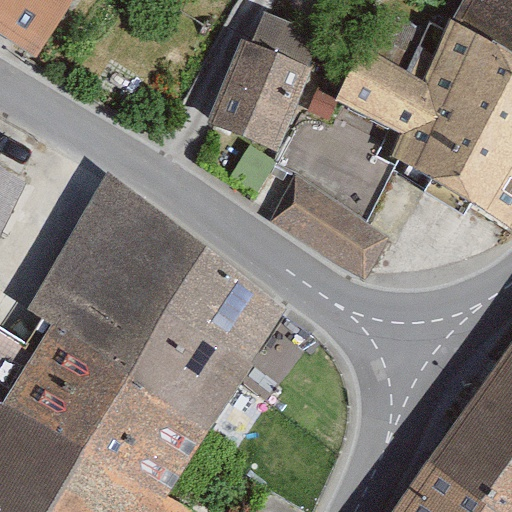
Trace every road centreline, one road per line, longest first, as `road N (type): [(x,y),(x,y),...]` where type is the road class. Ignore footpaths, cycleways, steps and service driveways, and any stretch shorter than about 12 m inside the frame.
road 1 (residential): [(155,178),(425,368)]
road 2 (residential): [(155,178),(255,0)]
road 3 (residential): [(0,85),(155,178)]
road 4 (tertiary): [(425,368),(341,511)]
road 5 (tertiary): [(511,277),(425,368)]
